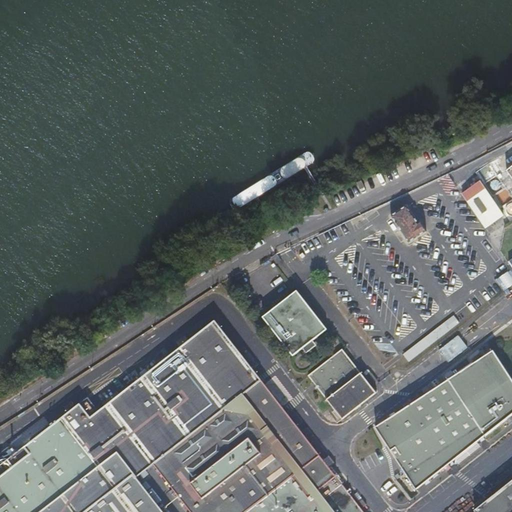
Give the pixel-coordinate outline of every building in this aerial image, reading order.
[(493,176),(493,174),(493,172),(492,171),(491,170),(489,169),(487,170),(486,170),(484,172),(484,174),(484,176),(485,177),(487,178),(488,179),(490,178),(492,178),(493,176)] [(502,186),(502,184),(502,182),(501,180),(499,179),(497,179),(495,179),(493,180),(492,182),(492,184),(492,185),(493,187),(495,188),(496,189),(498,189),(500,188),(502,186)] [(483,182),(466,193),(481,215),(488,226),(505,215),(483,182)] [(481,215),(466,193),(464,194),(486,227),(488,226),(481,215)] [(428,231),(421,221),(420,222),(408,205),(392,216),(410,243),(428,231)] [(505,292),(511,286),(511,277),(507,271),(496,279),(505,292)] [(298,290),(264,317),(294,356),(328,329),(298,290)] [(446,321),(404,354),(410,361),(452,328),(446,321)] [(0,511),(164,511),(137,477),(154,463),(191,511),(356,511),(216,327),(92,416),(81,402),(0,464),(0,511)] [(309,375),(328,399),(362,373),(343,349),(309,375)] [(376,427),(418,491),(511,418),(511,377),(494,350),(376,427)] [(362,373),(328,399),(343,419),(377,392),(362,373)] [(511,511),(511,481),(475,511),(511,511)]
